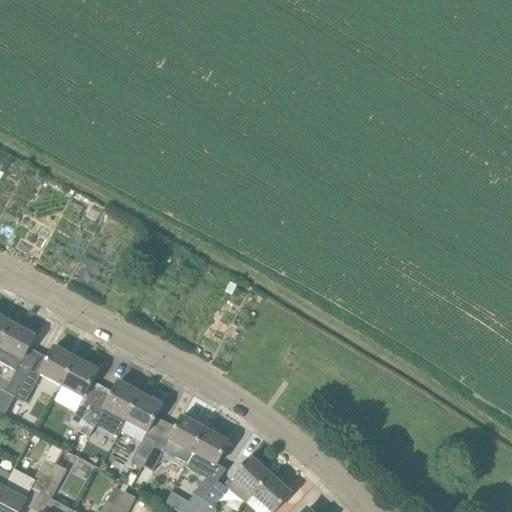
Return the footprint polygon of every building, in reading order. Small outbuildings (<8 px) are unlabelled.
[(0,345),(11,324),(0,317),(0,345)] [(20,365),(36,337),(11,324),(0,345),(0,360),(16,370),(4,392),(15,398),(30,371),(20,365)] [(37,357),(30,371),(40,376),(61,388),(76,359),(55,347),(47,363),(37,357)] [(79,432),(102,389),(92,384),(99,371),(76,359),(61,388),(83,400),(69,427),(79,432)] [(30,371),(15,398),(25,404),(37,382),(40,376),(30,371)] [(126,422),(141,393),(119,382),(113,394),(102,389),(79,432),(89,438),(104,411),(126,422)] [(126,422),(149,433),(155,421),(164,405),(141,393),(126,422)] [(183,416),(175,431),(169,441),(192,454),(206,428),(183,416)] [(216,468),(230,441),(206,428),(192,454),(216,468)] [(132,462),(143,468),(154,446),(145,440),(132,462)] [(154,446),(143,468),(153,473),(164,451),(154,446)] [(252,497),(271,476),(252,458),(233,479),(252,497)] [(32,490),(41,494),(55,467),(45,461),(34,481),(36,482),(32,490)] [(51,500),(67,471),(56,465),(55,467),(41,494),(34,508),(41,511),(72,511),(73,511),(51,500)] [(0,496),(11,475),(0,469),(0,496)] [(0,511),(19,511),(27,498),(32,490),(36,482),(34,481),(14,471),(11,475),(0,496),(0,511)] [(204,503),(218,482),(208,476),(194,496),(204,503)] [(268,511),(275,511),(291,494),(271,476),(252,497),(268,511)] [(214,509),(227,488),(218,482),(204,503),(214,509)] [(128,511),(135,501),(125,495),(118,508),(115,511),(128,511)] [(115,511),(118,508),(107,502),(101,511),(115,511)]
